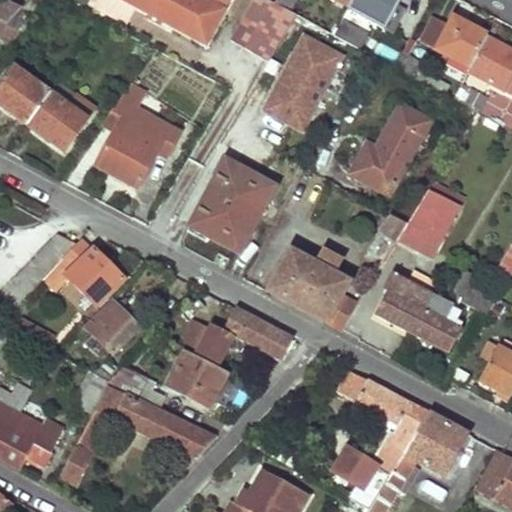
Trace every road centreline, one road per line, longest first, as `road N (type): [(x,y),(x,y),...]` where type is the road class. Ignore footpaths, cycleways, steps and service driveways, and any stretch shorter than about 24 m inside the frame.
road 1 (residential): [(323,338),(0,165)]
road 2 (residential): [(323,338),(161,511)]
road 3 (residential): [(511,436),(323,338)]
